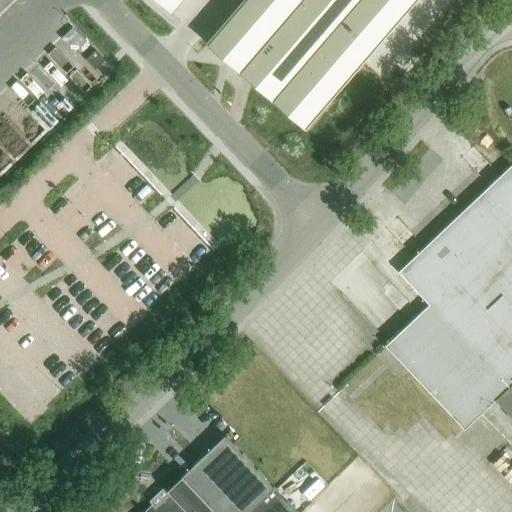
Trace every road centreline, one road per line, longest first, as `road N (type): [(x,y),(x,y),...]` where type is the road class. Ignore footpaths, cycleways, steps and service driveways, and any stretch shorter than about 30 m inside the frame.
road 1 (tertiary): [(21,511),(318,222)]
road 2 (residential): [(90,0),(318,222)]
road 3 (tertiary): [(318,222),(511,5)]
